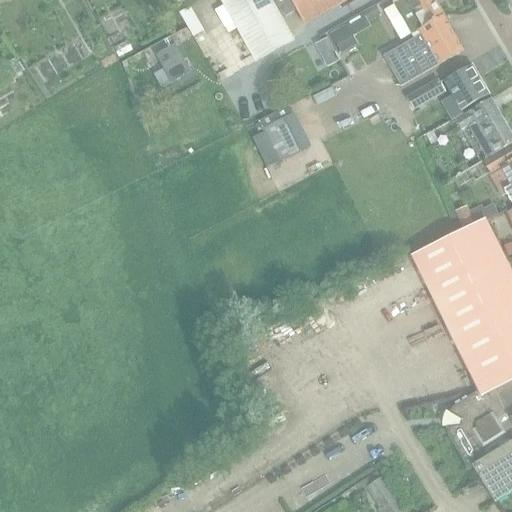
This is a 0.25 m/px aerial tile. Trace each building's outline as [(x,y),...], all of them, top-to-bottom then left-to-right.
[(220,0),(261,71),(298,49),(270,0),(220,0)] [(291,0),(304,23),(345,0),(291,0)] [(360,0),(307,30),(314,42),(386,0),(360,0)] [(411,36),(419,31),(444,17),(433,0),(398,0),(393,3),(394,5),(384,10),(401,39),(411,34),(411,36)] [(444,17),(419,31),(421,35),(384,56),(401,87),(463,51),(444,17)] [(187,68),(171,40),(157,48),(172,76),(187,68)] [(461,111),(489,95),(472,66),(444,82),(461,111)] [(413,110),(444,92),(438,80),(408,97),(413,110)] [(488,158),(511,145),(511,144),(511,133),(498,109),(469,125),(488,158)] [(251,138),(266,168),(309,148),(292,115),(262,130),(263,132),(251,138)] [(483,161),(491,175),(500,191),(504,189),(511,203),(511,145),(488,158),(483,161)] [(455,211),(464,231),(475,226),(467,206),(455,211)] [(413,257),(436,301),(449,327),(483,391),(486,397),(511,384),(511,272),(487,222),(413,257)] [(426,339),(446,329),(433,303),(413,312),(426,339)] [(511,384),(486,397),(483,391),(473,397),(462,404),(458,408),(456,410),(453,415),(452,418),(451,420),(451,422),(451,427),(451,432),(453,435),(455,439),(473,469),(476,467),(499,504),(511,495),(511,384)] [(384,511),(406,511),(385,480),(370,490),(384,511)]
